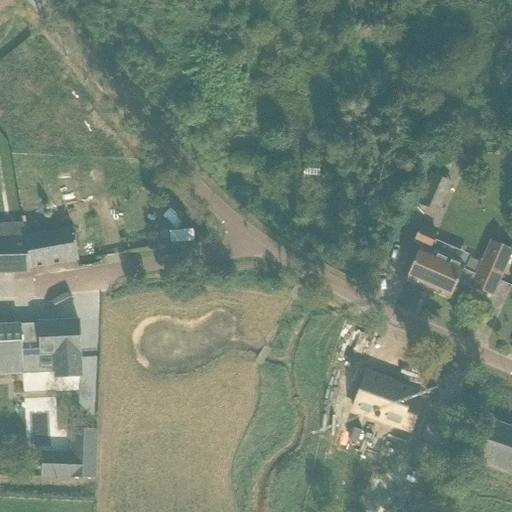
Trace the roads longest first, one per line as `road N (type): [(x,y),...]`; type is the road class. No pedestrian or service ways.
road 1 (residential): [(244,235),(133,118),(38,0)]
road 2 (residential): [(511,369),(382,313),(244,235)]
road 3 (residential): [(244,235),(220,253),(32,284)]
